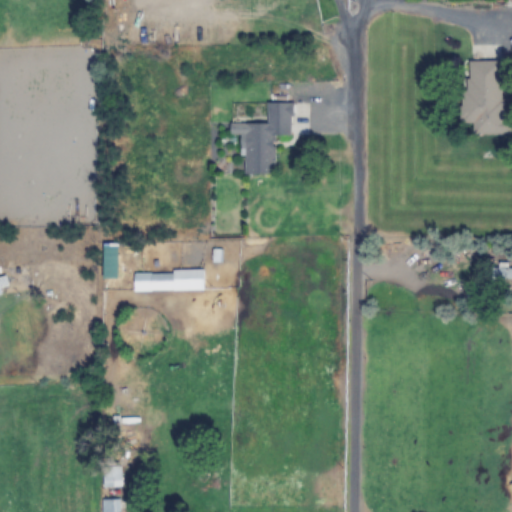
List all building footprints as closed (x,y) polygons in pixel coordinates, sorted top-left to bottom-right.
[(467,61),(467,90),(460,90),(461,123),(473,123),(473,134),(511,134),(511,117),(501,118),(501,60),(467,61)] [(267,123),(230,123),(230,134),(243,135),(242,174),(275,175),(275,135),(291,136),(292,103),(267,102),(267,123)] [(511,279),(511,267),(497,268),(497,279),(511,279)] [(204,270),(133,270),(133,291),(204,290),(204,270)] [(122,466),(103,466),(103,486),(122,486),(122,466)] [(121,511),(122,498),(102,498),(102,511),(121,511)]
